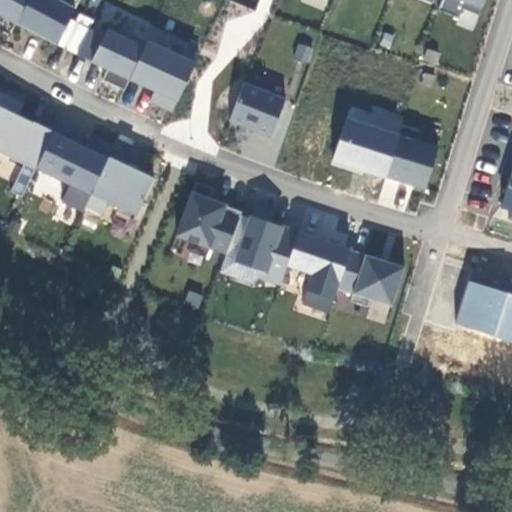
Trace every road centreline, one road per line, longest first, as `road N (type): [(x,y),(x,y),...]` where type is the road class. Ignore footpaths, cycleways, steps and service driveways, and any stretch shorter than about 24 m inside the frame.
road 1 (unclassified): [(511,500),(232,439),(0,348)]
road 2 (residential): [(441,232),(238,170),(0,57)]
road 3 (residential): [(511,1),(441,232)]
road 4 (residential): [(441,232),(400,365)]
